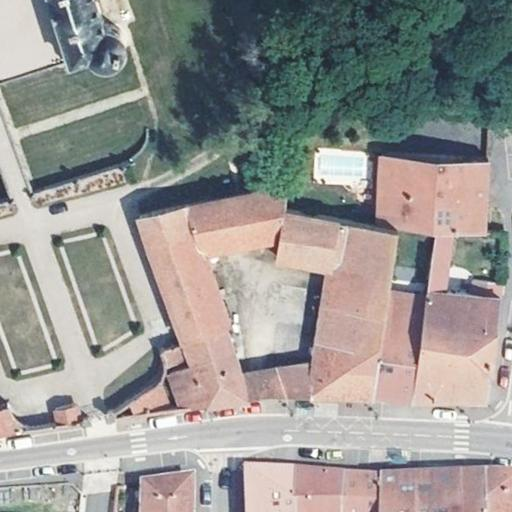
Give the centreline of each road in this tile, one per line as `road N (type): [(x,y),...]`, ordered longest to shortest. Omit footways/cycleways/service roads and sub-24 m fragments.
road 1 (track): [(486,0),(484,87),(390,90),(275,112),(218,153),(115,203)]
road 2 (track): [(0,139),(99,415),(101,445)]
road 3 (track): [(115,203),(160,340),(83,378),(0,396)]
road 4 (tertiary): [(511,441),(224,431)]
road 5 (track): [(122,0),(155,144),(141,194)]
road 6 (track): [(145,90),(0,140)]
road 7 (tertiary): [(224,431),(101,445)]
